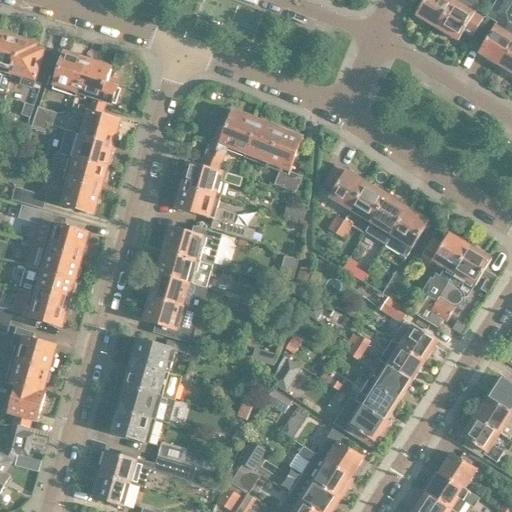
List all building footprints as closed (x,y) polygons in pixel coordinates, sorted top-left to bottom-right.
[(415,17),(435,29),(452,2),(447,0),(420,0),(424,2),(415,17)] [(453,0),(452,2),(435,29),(457,42),(473,15),(460,7),(464,0),(453,0)] [(511,1),(511,0),(496,0),(485,18),(495,24),(477,54),(498,67),(511,44),(511,27),(507,24),(504,14),(511,1)] [(10,78),(9,78),(20,40),(0,33),(0,75),(1,76),(0,78),(0,101),(3,103),(10,78)] [(37,45),(20,40),(9,78),(10,78),(22,82),(21,85),(32,89),(43,51),(36,49),(37,45)] [(511,44),(498,67),(511,75),(511,44)] [(62,54),(51,90),(75,97),(86,61),(62,54)] [(120,67),(122,58),(116,56),(113,65),(120,67)] [(109,68),(86,61),(75,97),(84,100),(85,96),(93,98),(90,108),(102,112),(105,102),(110,104),(111,102),(114,103),(118,91),(114,90),(115,88),(104,84),(109,68)] [(29,120),(33,108),(24,105),(20,116),(29,120)] [(37,109),(34,120),(42,122),(45,111),(37,109)] [(45,111),(42,122),(45,123),(51,125),(54,114),(45,111)] [(75,134),(112,145),(118,121),(82,111),(75,134)] [(206,146),(198,166),(225,174),(226,171),(222,170),(225,163),(220,161),(224,152),(242,158),(257,122),(230,111),(223,130),(217,127),(209,147),(206,146)] [(42,122),(34,120),(31,128),(43,132),(45,123),(42,122)] [(301,139),(257,122),(242,158),(278,173),(273,186),(294,194),(301,178),(288,173),(301,139)] [(105,168),(112,145),(75,134),(75,135),(65,132),(59,156),(68,158),(69,157),(105,168)] [(62,180),(63,180),(99,190),(105,168),(69,157),(68,158),(62,180)] [(180,185),(218,197),(222,182),(238,187),(240,178),(225,174),(198,166),(187,163),(180,185)] [(51,179),(54,169),(40,165),(38,175),(51,179)] [(334,166),(321,187),(330,193),(327,198),(348,211),(365,184),(344,171),(343,172),(334,166)] [(56,204),(92,214),(99,190),(63,180),(62,180),(56,204)] [(370,223),(386,197),(365,184),(348,211),(370,223)] [(214,209),(218,197),(180,185),(173,209),(211,220),(212,221),(209,231),(251,242),(254,231),(232,225),(235,215),(214,209)] [(28,207),(42,211),(45,198),(13,189),(10,202),(28,207)] [(370,223),(382,231),(367,255),(376,261),(384,248),(407,209),(386,197),(370,223)] [(287,203),(283,217),(301,222),(305,208),(287,203)] [(23,209),(19,220),(37,225),(32,244),(43,247),(63,253),(80,258),(87,234),(65,228),(67,222),(23,209)] [(407,209),(384,248),(404,260),(411,249),(410,248),(427,221),(407,209)] [(334,234),(342,221),(335,216),(326,229),(334,234)] [(349,225),(342,221),(334,234),(341,239),(349,225)] [(169,229),(163,252),(197,261),(197,262),(211,266),(219,236),(193,229),(191,235),(169,229)] [(447,234),(440,245),(430,238),(421,253),(422,253),(419,258),(429,265),(432,261),(444,269),(437,281),(434,279),(432,282),(428,280),(418,297),(422,300),(424,296),(434,303),(468,247),(447,234)] [(237,240),(235,247),(244,250),(246,242),(237,240)] [(32,244),(25,268),(36,271),(37,270),(63,278),(73,280),(80,258),(63,253),(43,247),(32,244)] [(453,304),(456,303),(459,300),(460,297),(459,293),(457,290),(453,288),(460,278),(473,286),(489,260),(468,247),(434,303),(424,296),(422,300),(419,305),(420,305),(414,315),(432,326),(438,316),(445,320),(453,306),(449,303),(453,304)] [(163,252),(156,275),(190,285),(205,289),(209,275),(221,278),(223,269),(211,266),(197,262),(197,261),(163,252)] [(283,257),(275,284),(287,288),(294,260),(283,257)] [(381,296),(386,299),(392,302),(399,291),(412,268),(401,262),(381,296)] [(25,268),(18,291),(30,294),(30,293),(63,302),(67,303),(73,280),(63,278),(37,270),(36,271),(25,268)] [(362,282),(366,276),(354,268),(350,275),(362,282)] [(306,284),(310,274),(299,270),(295,280),(306,284)] [(304,289),(304,290),(313,293),(319,276),(310,272),(310,274),(306,284),(304,289)] [(156,275),(150,298),(184,307),(198,311),(205,289),(190,285),(156,275)] [(0,309),(0,320),(10,323),(34,330),(37,320),(60,327),(63,315),(67,303),(63,302),(30,293),(30,294),(18,291),(12,313),(0,309)] [(150,298),(142,323),(156,327),(155,333),(168,337),(178,339),(190,343),(198,311),(184,307),(150,298)] [(392,302),(386,299),(379,312),(399,325),(407,311),(392,302)] [(255,311),(257,305),(241,300),(239,306),(255,311)] [(305,315),(314,321),(319,314),(317,310),(311,306),(305,315)] [(0,334),(6,336),(10,323),(0,320),(0,334)] [(451,331),(460,336),(466,327),(456,322),(451,331)] [(390,340),(422,360),(434,341),(411,326),(404,338),(395,332),(390,340)] [(18,335),(12,359),(49,369),(55,346),(18,335)] [(294,337),(285,350),(293,355),(302,343),(294,337)] [(357,339),(353,346),(363,353),(369,344),(358,337),(357,339)] [(136,340),(130,364),(166,374),(173,350),(136,340)] [(377,360),(386,365),(409,380),(422,360),(390,340),(377,360)] [(353,346),(347,342),(343,348),(349,352),(346,356),(357,363),(363,353),(353,346)] [(206,362),(209,354),(175,344),(173,352),(185,356),(206,362)] [(271,367),(274,357),(254,351),(251,362),(271,367)] [(285,394),(301,369),(283,358),(278,366),(270,384),(285,394)] [(12,359),(5,383),(11,385),(11,384),(42,393),(42,392),(48,371),(49,369),(12,359)] [(130,364),(124,387),(160,397),(174,401),(180,377),(166,374),(130,364)] [(373,385),(396,400),(409,380),(386,365),(373,385)] [(319,379),(338,392),(341,386),(323,374),(319,379)] [(511,385),(500,378),(487,398),(510,413),(511,414),(511,385)] [(353,401),(378,417),(383,420),(396,400),(373,385),(366,381),(353,401)] [(6,401),(3,413),(7,414),(14,416),(14,417),(12,424),(29,429),(31,420),(37,422),(38,417),(44,397),(45,393),(42,392),(42,393),(11,384),(11,385),(10,388),(6,401)] [(124,387),(117,410),(144,417),(154,420),(167,424),(174,401),(160,397),(124,387)] [(283,415),(291,403),(272,391),(264,403),(283,415)] [(511,434),(511,414),(510,413),(487,398),(475,418),(498,433),(509,440),(511,434)] [(245,424),(254,403),(248,400),(239,422),(245,424)] [(334,427),(369,450),(387,422),(383,420),(378,417),(353,401),(351,400),(334,427)] [(154,420),(144,417),(117,410),(111,433),(147,443),(154,420)] [(490,445),(498,433),(475,418),(462,437),(466,440),(461,448),(480,460),(483,456),(495,464),(503,453),(490,445)] [(291,440),(298,429),(287,422),(280,433),(291,440)] [(0,492),(9,478),(4,475),(15,457),(15,455),(27,458),(33,435),(10,429),(5,451),(1,457),(0,456),(0,492)] [(240,444),(244,435),(234,431),(229,443),(235,445),(236,443),(240,444)] [(337,442),(324,462),(324,463),(349,478),(362,458),(337,442)] [(265,453),(251,443),(239,463),(242,465),(253,472),(265,453)] [(160,445),(156,457),(210,472),(213,465),(201,462),(198,457),(185,453),(160,445)] [(312,482),(336,498),(340,500),(352,481),(349,478),(324,463),(324,462),(304,449),(298,458),(309,465),(302,476),(312,482)] [(137,459),(136,462),(105,453),(99,476),(130,484),(143,488),(147,471),(152,472),(152,471),(154,463),(137,459)] [(453,454),(440,473),(463,488),(475,468),(476,469),(479,464),(462,453),(459,458),(453,454)] [(210,472),(156,457),(154,463),(152,471),(177,478),(178,477),(186,480),(189,468),(199,470),(210,473),(210,472)] [(27,458),(24,469),(36,472),(39,462),(27,458)] [(242,465),(230,484),(241,491),(253,472),(242,465)] [(431,479),(424,491),(450,508),(455,511),(459,511),(470,495),(462,489),(463,488),(440,473),(434,482),(431,479)] [(123,507),(130,484),(99,476),(92,499),(123,507)] [(336,498),(312,482),(299,502),(314,511),(332,511),(335,508),(331,506),(336,498)] [(228,511),(238,497),(225,489),(217,505),(228,511)] [(414,511),(455,511),(450,508),(424,491),(423,492),(426,494),(414,511)] [(248,511),(255,503),(244,496),(233,511),(248,511)] [(314,511),(299,502),(289,496),(283,504),(293,511),(292,511),(314,511)] [(511,511),(511,508),(503,503),(497,511),(498,511),(511,511)]
